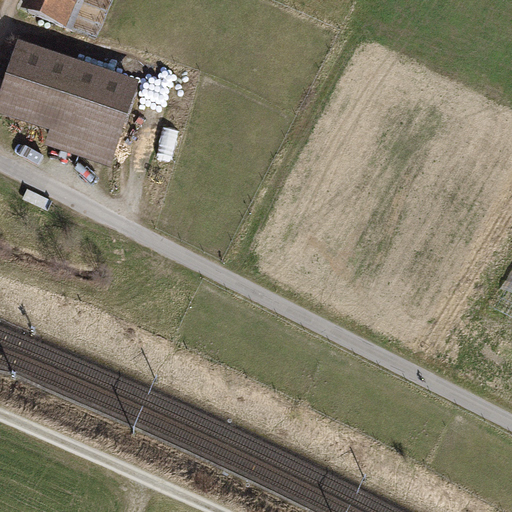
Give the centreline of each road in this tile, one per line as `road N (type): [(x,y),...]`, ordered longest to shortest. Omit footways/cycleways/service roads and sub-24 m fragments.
road 1 (unclassified): [(0,163),(511,423)]
road 2 (track): [(0,417),(212,511)]
